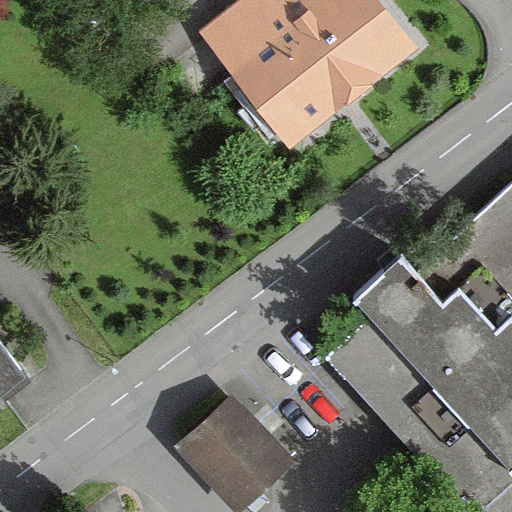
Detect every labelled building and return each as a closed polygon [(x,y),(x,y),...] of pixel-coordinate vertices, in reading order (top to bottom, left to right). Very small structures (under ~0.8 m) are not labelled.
[(397,44),(363,0),(300,0),(309,10),(288,27),(282,19),(272,26),(250,0),(248,0),(212,29),(289,128),(397,44)] [(197,94),(228,71),(210,47),(179,70),(197,94)] [(511,511),(511,178),(412,271),(396,253),(349,297),(351,300),(353,299),(366,313),(320,355),(323,358),(324,357),(467,511),(511,511)] [(0,385),(17,372),(0,349),(0,385)] [(226,399),(177,443),(235,506),(283,462),(226,399)]
